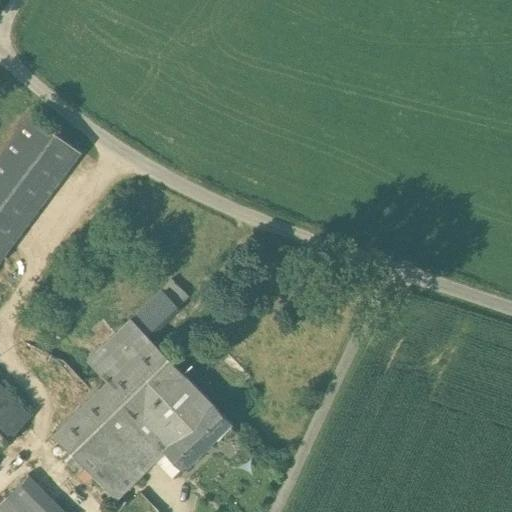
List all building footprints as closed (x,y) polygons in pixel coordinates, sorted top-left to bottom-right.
[(31,116),(0,156),(0,257),(79,151),(31,116)] [(188,296),(171,279),(161,289),(178,306),(188,296)] [(178,306),(161,289),(131,318),(151,338),(180,309),(178,306)] [(131,318),(87,359),(107,380),(151,338),(131,318)] [(107,380),(53,433),(91,472),(145,420),(169,444),(212,402),(203,392),(210,385),(193,367),(186,374),(151,338),(107,380)] [(0,445),(31,416),(0,384),(0,445)] [(169,444),(164,449),(165,450),(182,468),(231,420),(213,401),(169,444)] [(145,420),(91,472),(116,498),(165,450),(164,449),(169,444),(145,420)] [(66,511),(29,473),(12,490),(33,511),(66,511)] [(33,511),(12,490),(0,501),(0,511),(33,511)] [(160,511),(141,492),(121,511),(160,511)]
